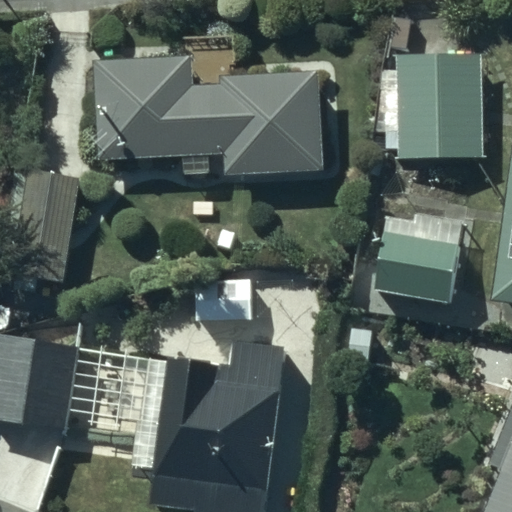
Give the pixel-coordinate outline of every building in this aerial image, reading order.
[(216,66),(104,70),(108,209),(331,202),(327,79),(217,83),(216,66)] [(490,71),(404,71),(404,174),(491,174),(490,71)] [(511,142),(508,142),(483,316),(511,320),(511,142)] [(84,180),(31,170),(12,273),(22,275),(19,289),(40,293),(43,278),(65,282),(84,180)] [(467,255),(387,234),(371,298),(451,319),(467,255)] [(254,280),(197,280),(197,320),(254,321),(254,280)] [(137,511),(251,511),(274,349),(162,333),(137,511)] [(80,349),(0,339),(0,418),(71,427),(80,349)] [(511,511),(511,440),(484,511),(511,511)]
